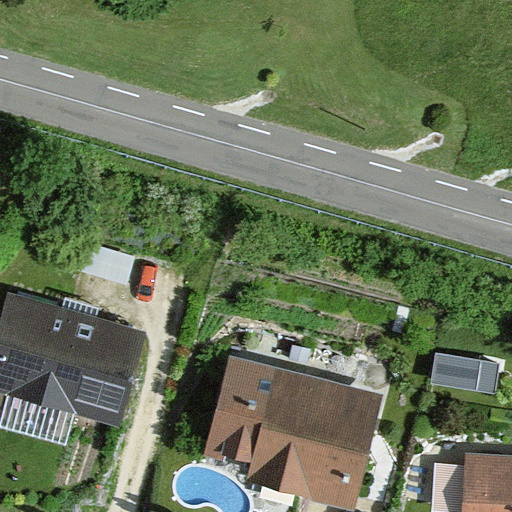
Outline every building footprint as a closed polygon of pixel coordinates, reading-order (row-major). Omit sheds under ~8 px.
[(150,330),(21,292),(0,368),(0,375),(20,382),(88,401),(126,412),(150,330)] [(466,352),(449,351),(447,371),(464,373),(466,352)] [(381,397),(295,374),(271,467),(357,489),(381,397)] [(88,401),(20,382),(10,419),(76,437),(88,401)] [(511,511),(511,457),(481,456),(476,511),(511,511)]
